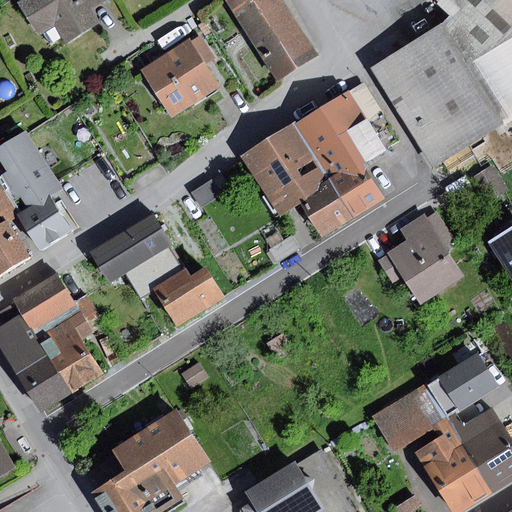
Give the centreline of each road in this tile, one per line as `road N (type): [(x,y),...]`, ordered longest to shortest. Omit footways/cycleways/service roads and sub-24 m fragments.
road 1 (residential): [(41,428),(431,192)]
road 2 (residential): [(0,303),(353,71)]
